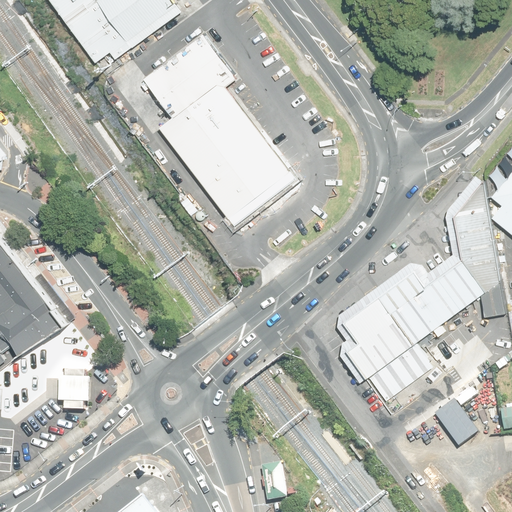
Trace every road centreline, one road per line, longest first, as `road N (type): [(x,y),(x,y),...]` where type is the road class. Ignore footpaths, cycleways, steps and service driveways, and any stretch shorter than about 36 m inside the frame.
road 1 (secondary): [(168,395),(415,179)]
road 2 (tertiary): [(11,200),(56,233),(168,395)]
road 3 (primary): [(415,179),(289,0)]
road 4 (secondary): [(13,511),(168,395)]
road 5 (secondary): [(168,395),(229,511)]
